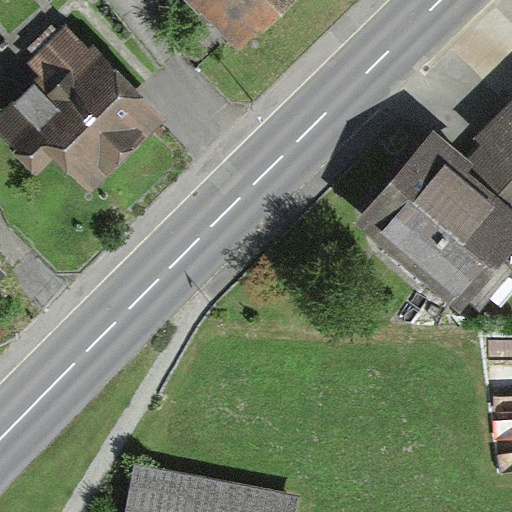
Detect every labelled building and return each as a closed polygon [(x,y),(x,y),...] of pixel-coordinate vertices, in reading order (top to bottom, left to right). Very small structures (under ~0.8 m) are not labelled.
[(205,0),(235,31),(267,0),(205,0)] [(82,175),(149,113),(72,30),(37,62),(51,77),(1,124),(40,166),(58,150),(82,175)] [(511,116),(497,131),(511,145),(511,116)] [(511,232),(430,160),(372,226),(458,302),(511,240),(511,232)] [(270,511),(272,503),(124,476),(117,511),(270,511)]
